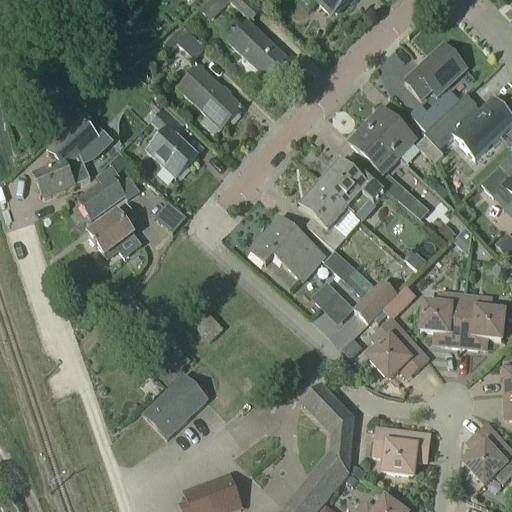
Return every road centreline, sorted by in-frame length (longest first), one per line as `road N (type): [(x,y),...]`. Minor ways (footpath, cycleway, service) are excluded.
road 1 (residential): [(443,413),(385,409),(340,376),(325,342),(213,245),(209,229)]
road 2 (residential): [(209,229),(418,0)]
road 3 (residential): [(115,511),(21,221)]
